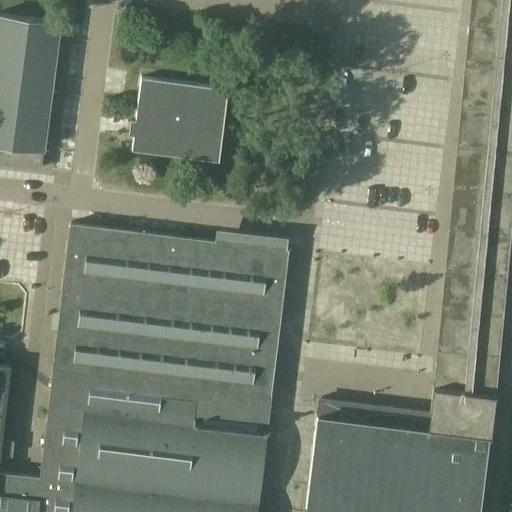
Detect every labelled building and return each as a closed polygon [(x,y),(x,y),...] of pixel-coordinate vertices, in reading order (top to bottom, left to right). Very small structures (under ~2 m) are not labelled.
[(477,511),(491,398),(500,313),(511,190),(511,0),(471,0),(454,181),(433,391),(431,413),(319,399),(319,398),(317,398),(303,511),(255,511),(270,393),(269,393),(286,248),(70,222),(40,476),(0,471),(0,442),(9,365),(0,363),(0,511),(477,511)] [(0,141),(43,147),(44,147),(60,22),(0,14),(0,141)] [(228,88),(223,88),(141,77),(131,149),(218,161),(228,88)] [(43,147),(0,141),(0,162),(40,168),(43,147)] [(1,437),(0,442),(0,452),(12,454),(14,438),(1,437)]
